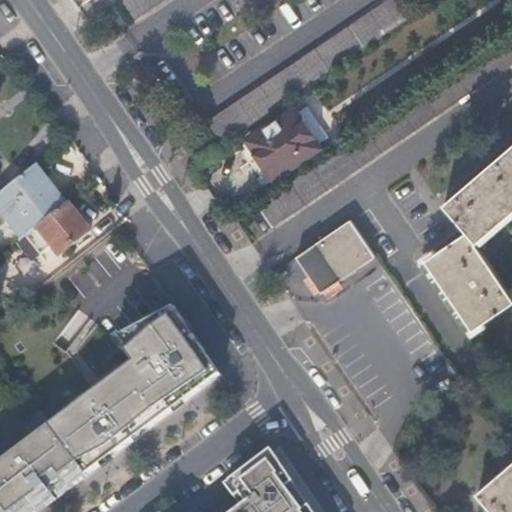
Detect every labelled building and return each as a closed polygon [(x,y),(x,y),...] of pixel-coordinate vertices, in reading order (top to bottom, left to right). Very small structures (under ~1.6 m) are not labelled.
[(120,0),(133,18),(160,0),(120,0)] [(388,0),(207,121),(222,144),(410,18),(397,0),(388,0)] [(511,30),(329,155),(259,203),(274,225),(405,137),(511,63),(511,30)] [(295,107),(249,137),(275,176),(321,145),(295,107)] [(275,176),(249,137),(240,143),(266,182),(275,176)] [(511,142),(445,200),(479,240),(511,211),(511,142)] [(69,202),(40,164),(0,195),(0,204),(25,238),(26,236),(40,226),(69,202)] [(89,228),(69,202),(40,226),(54,244),(60,252),(89,228)] [(356,223),(348,229),(370,261),(378,255),(356,223)] [(54,244),(40,226),(26,236),(41,254),(54,244)] [(370,261),(348,229),(303,259),(324,291),(370,261)] [(511,295),(469,231),(427,258),(473,328),(511,303),(511,295)] [(141,376),(53,442),(94,490),(226,389),(181,320),(119,348),(141,376)] [(0,511),(62,511),(94,490),(53,442),(0,484),(0,511)] [(319,511),(276,444),(229,481),(247,503),(234,511),(319,511)] [(511,511),(511,460),(477,491),(495,511),(511,511)]
